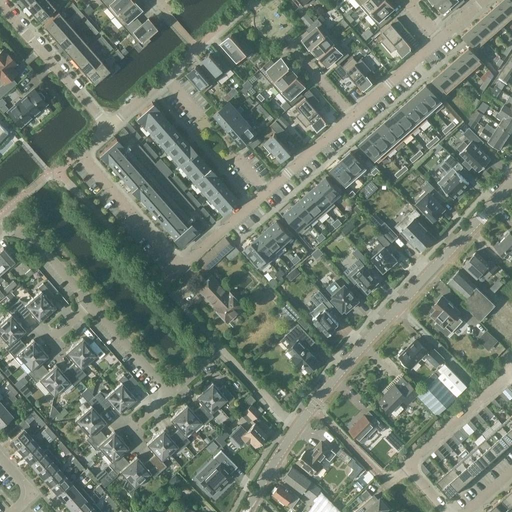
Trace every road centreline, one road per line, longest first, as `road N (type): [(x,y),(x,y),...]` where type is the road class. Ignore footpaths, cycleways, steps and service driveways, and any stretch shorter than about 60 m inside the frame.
road 1 (residential): [(295,428),(67,181)]
road 2 (residential): [(295,428),(511,180)]
road 3 (residential): [(109,128),(85,159),(173,259),(187,260),(265,191)]
road 4 (residential): [(446,511),(409,462),(511,370)]
road 5 (residential): [(109,128),(0,3)]
road 6 (residential): [(198,118),(165,79),(109,128)]
